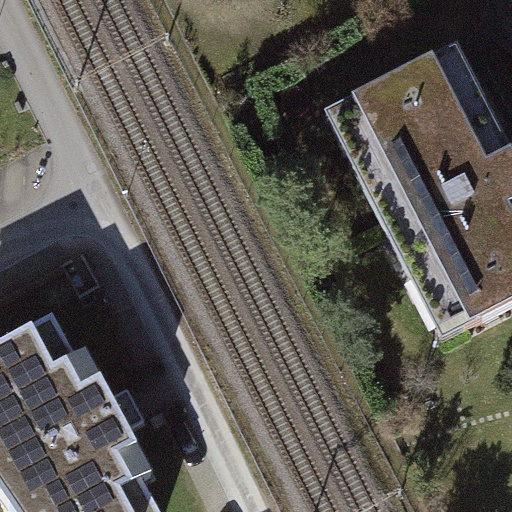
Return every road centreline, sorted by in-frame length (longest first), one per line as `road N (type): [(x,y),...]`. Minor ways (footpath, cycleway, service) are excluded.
road 1 (residential): [(251,511),(102,197)]
road 2 (residential): [(102,197),(1,0)]
